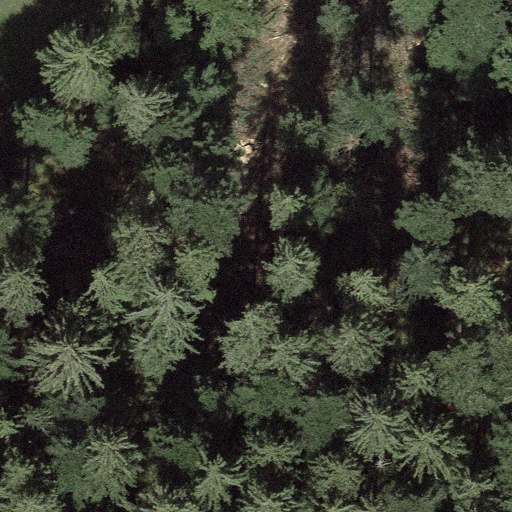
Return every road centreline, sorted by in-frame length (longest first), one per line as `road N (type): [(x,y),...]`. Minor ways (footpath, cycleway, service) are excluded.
road 1 (track): [(56,511),(0,331)]
road 2 (track): [(0,139),(86,0)]
